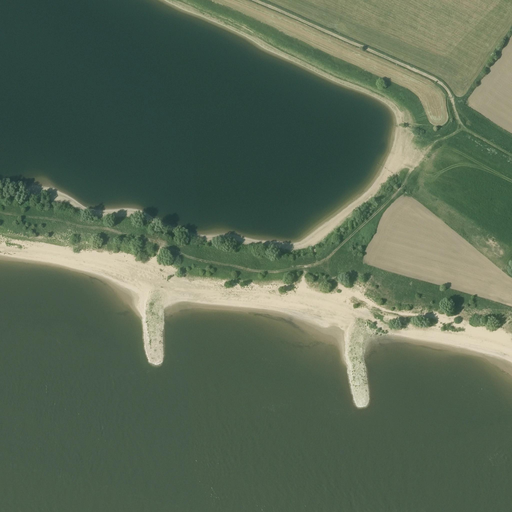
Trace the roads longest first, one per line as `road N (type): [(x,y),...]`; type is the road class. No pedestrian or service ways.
road 1 (track): [(0,213),(146,238),(189,258),(255,271),(311,265),(380,208),(433,145),(461,128)]
road 2 (track): [(253,0),(435,80),(461,128),(511,156)]
